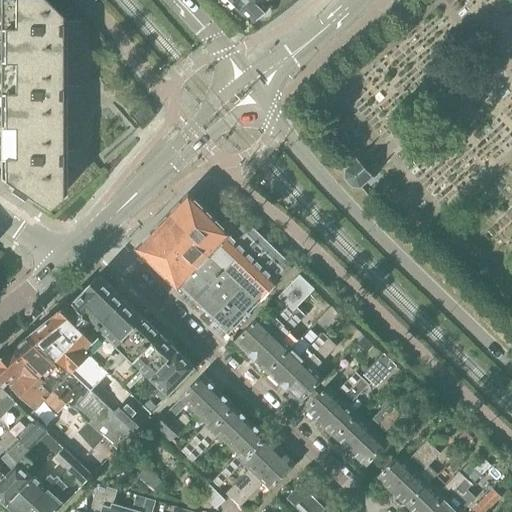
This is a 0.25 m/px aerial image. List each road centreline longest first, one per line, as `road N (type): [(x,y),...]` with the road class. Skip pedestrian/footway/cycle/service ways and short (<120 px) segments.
road 1 (unclassified): [(94,234),(375,511)]
road 2 (secondary): [(248,86),(347,206),(511,368)]
road 3 (tertiary): [(94,234),(248,86)]
road 4 (secondary): [(355,0),(248,86)]
